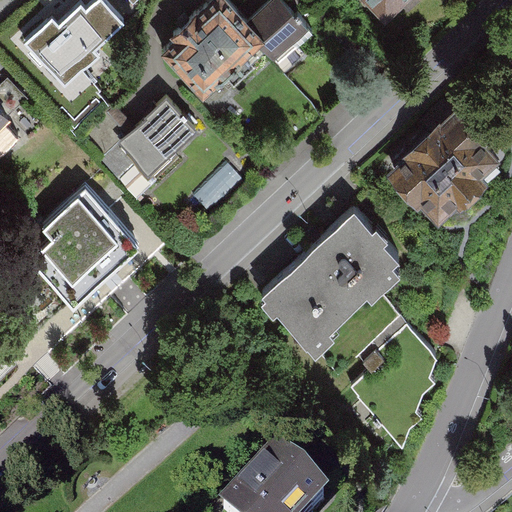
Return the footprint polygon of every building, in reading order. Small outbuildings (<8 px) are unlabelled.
[(50,13),(20,39),(55,81),(95,48),(89,41),(119,16),(105,0),(87,0),(59,23),(50,13)] [(218,0),(194,0),(151,39),(201,95),(260,43),(273,59),(308,28),(282,0),(255,0),(235,18),(218,0)] [(361,0),(383,22),(405,0),(361,0)] [(160,94),(108,140),(142,178),(194,131),(160,94)] [(448,100),(374,165),(421,217),(494,152),(448,100)] [(0,111),(0,141),(15,128),(0,111)] [(74,301),(140,240),(86,183),(43,223),(53,233),(30,254),(74,301)] [(403,258),(359,209),(265,293),(310,341),(375,284),(403,258)] [(310,341),(403,440),(436,352),(375,284),(310,341)] [(285,457),(229,511),(320,511),(330,502),(285,457)]
